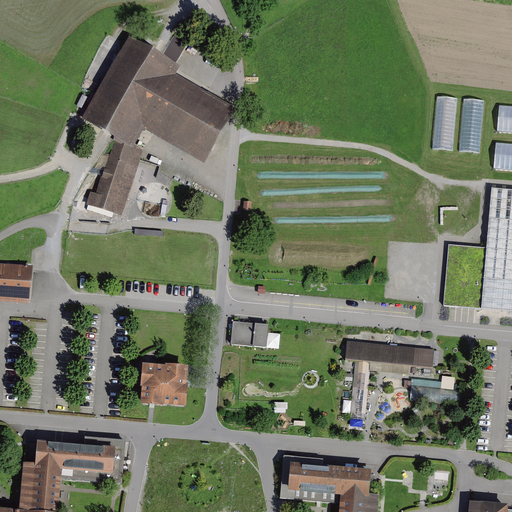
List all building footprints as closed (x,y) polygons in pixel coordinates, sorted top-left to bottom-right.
[(144,130),(205,165),(235,115),(173,79),(178,71),(129,43),(84,121),(132,149),(144,130)] [(435,150),(455,151),(457,98),(437,97),(435,150)] [(460,152),(480,154),(486,102),(465,99),(460,152)] [(511,108),(500,107),(498,133),(511,134),(511,108)] [(88,210),(122,220),(143,153),(115,144),(98,197),(92,195),(88,210)] [(511,146),(496,145),(494,170),(511,171),(511,146)] [(511,192),(492,191),(487,250),(482,311),(511,313),(511,192)] [(476,311),(482,311),(487,250),(450,247),(444,308),(450,308),(476,311)] [(0,302),(30,305),(33,270),(0,267),(0,302)] [(232,347),(267,350),(269,327),(234,324),(232,347)] [(366,421),(370,365),(433,372),(435,352),(348,343),(346,363),(355,364),(350,420),(366,421)] [(244,360),(242,372),(253,374),(255,362),(244,360)] [(164,409),(186,411),(188,388),(187,388),(189,370),(166,368),(165,370),(143,368),(141,391),(142,391),(141,408),(164,410),(164,409)] [(412,387),(410,402),(461,407),(462,391),(412,387)] [(22,511),(0,508),(0,511),(60,511),(64,476),(123,481),(127,439),(89,435),(88,446),(39,442),(37,464),(27,463),(22,511)] [(375,511),(377,499),(367,498),(369,476),(323,473),(324,462),(285,459),(281,501),(338,506),(337,511),(507,511),(508,508),(469,505),(468,511),(375,511)]
